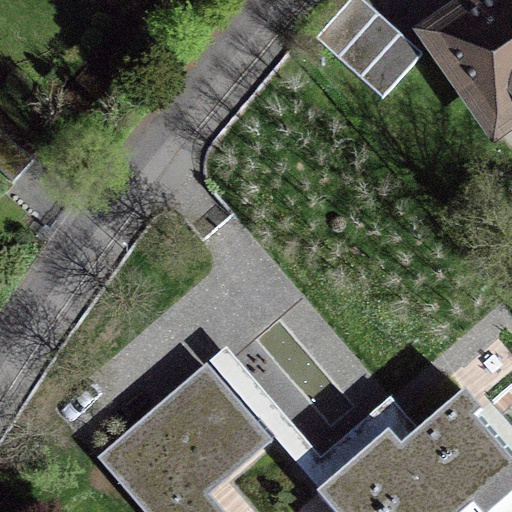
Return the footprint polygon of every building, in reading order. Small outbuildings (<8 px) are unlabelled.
[(361,0),(351,0),(316,40),(383,99),(422,55),(361,0)] [(511,0),(488,0),(434,38),(496,129),(511,118),(511,0)] [(0,172),(13,184),(32,162),(0,133),(0,172)] [(209,363),(318,490),(388,430),(400,444),(416,430),(390,399),(320,459),(226,349),(209,363)] [(221,511),(209,498),(272,443),(255,423),(214,375),(115,461),(158,511),(221,511)] [(495,511),(511,497),(511,463),(474,419),(482,413),(465,393),(401,448),(388,434),(317,495),(331,511),(467,511),(473,508),(476,511),(495,511)]
